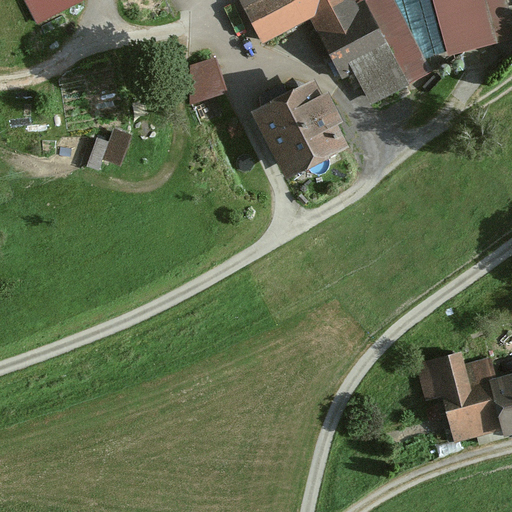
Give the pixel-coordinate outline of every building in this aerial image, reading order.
[(73,0),(17,0),(29,23),(74,0),(73,0)] [(236,0),(261,47),(313,20),(340,71),(360,61),(377,95),(425,70),(389,2),(363,15),(355,0),(236,0)] [(511,28),(504,0),(431,0),(445,54),(511,36),(511,28)] [(209,62),(189,69),(190,104),(220,93),(209,62)] [(307,86),(256,109),(284,171),(335,148),(307,86)] [(110,142),(97,138),(87,167),(100,171),(104,161),(121,167),(132,135),(114,129),(110,142)] [(451,356),(419,364),(427,396),(437,394),(449,442),(511,426),(511,371),(485,378),(482,365),(455,372),(451,356)]
